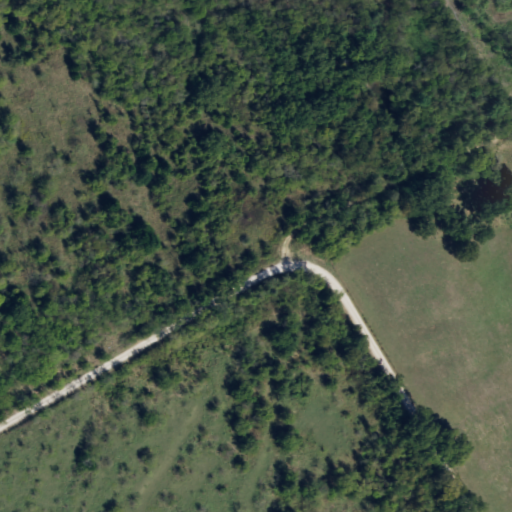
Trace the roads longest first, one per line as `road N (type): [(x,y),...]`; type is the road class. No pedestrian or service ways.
road 1 (residential): [(471,511),(328,281),(305,264),(280,265)]
road 2 (residential): [(0,427),(280,265)]
road 3 (track): [(280,265),(289,239),(320,212),(427,170),(511,121)]
